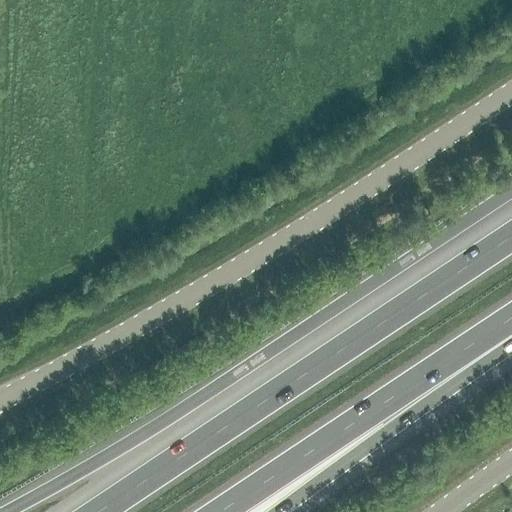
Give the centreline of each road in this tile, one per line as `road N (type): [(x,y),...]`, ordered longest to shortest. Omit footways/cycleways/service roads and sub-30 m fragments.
road 1 (unclassified): [(0,399),(262,252),(511,92)]
road 2 (motorway): [(511,236),(100,511)]
road 3 (motorway): [(221,511),(511,321)]
road 4 (motorway): [(281,511),(511,322)]
